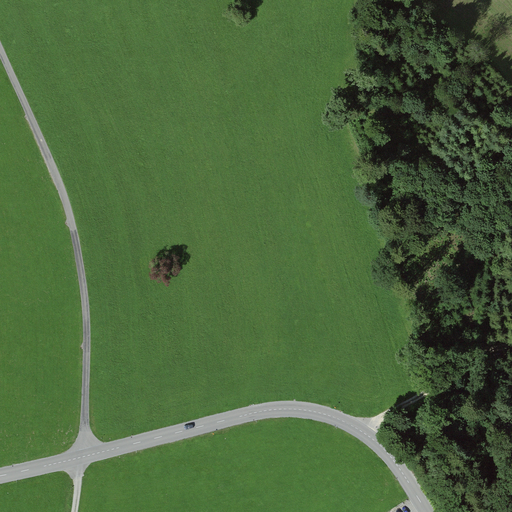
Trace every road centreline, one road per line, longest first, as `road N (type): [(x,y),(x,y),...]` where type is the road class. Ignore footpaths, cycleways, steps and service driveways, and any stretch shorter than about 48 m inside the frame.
road 1 (unclassified): [(82,457),(87,340),(76,230),(0,46)]
road 2 (tertiary): [(82,457),(259,413),(312,411),(389,454),(428,511)]
